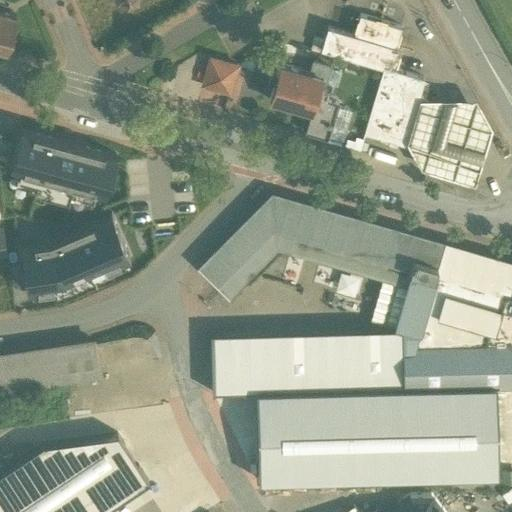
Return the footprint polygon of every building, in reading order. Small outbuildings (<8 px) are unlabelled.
[(16,15),(0,10),(0,47),(6,49),(16,15)] [(401,27),(360,14),(354,34),(396,47),(401,27)] [(354,34),(327,27),(321,49),(383,67),(394,70),(394,68),(400,48),(396,47),(354,34)] [(237,64),(210,57),(202,84),(229,91),(237,64)] [(310,72),(279,63),(269,98),(310,110),(304,131),(327,137),(337,102),(325,98),(330,83),(325,81),(329,66),(313,61),(310,72)] [(394,70),(383,67),(363,132),(409,145),(423,97),(423,96),(418,95),(424,77),(394,68),(394,70)] [(475,96),(423,97),(409,145),(420,167),(474,184),(492,126),(475,96)] [(116,153),(20,127),(10,163),(9,165),(20,168),(18,176),(41,182),(69,190),(83,194),(92,197),(95,188),(106,191),(116,153)] [(67,198),(69,190),(41,182),(39,190),(67,198)] [(511,264),(271,195),(203,264),(226,287),(216,298),(226,308),(236,297),(232,293),(277,248),(289,252),(294,237),(416,272),(400,328),(402,329),(402,335),(403,345),(511,342),(511,341),(511,264)] [(49,238),(20,242),(27,290),(31,289),(62,285),(125,258),(130,256),(111,212),(87,222),(49,238)] [(125,258),(62,285),(31,289),(32,297),(63,293),(128,265),(125,258)] [(402,335),(210,340),(211,392),(255,390),(403,386),(403,345),(402,335)] [(94,340),(0,353),(0,388),(99,375),(94,340)] [(511,342),(403,345),(403,386),(495,384),(511,383),(511,342)] [(495,384),(255,390),(258,480),(497,473),(495,384)] [(42,441),(0,468),(0,505),(4,511),(96,511),(147,478),(117,431),(42,441)] [(408,492),(383,511),(378,511),(377,509),(372,511),(358,511),(357,510),(353,511),(445,511),(430,492),(408,492)]
